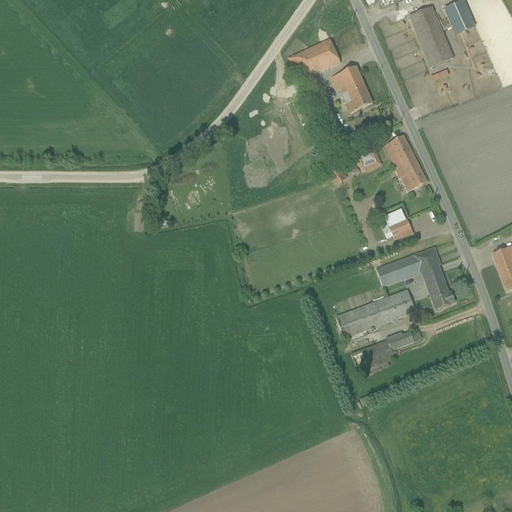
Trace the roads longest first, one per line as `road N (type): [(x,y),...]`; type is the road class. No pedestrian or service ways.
road 1 (unclassified): [(353,0),(465,253),(511,387)]
road 2 (unclassified): [(309,0),(236,102),(169,164),(141,175),(0,176)]
